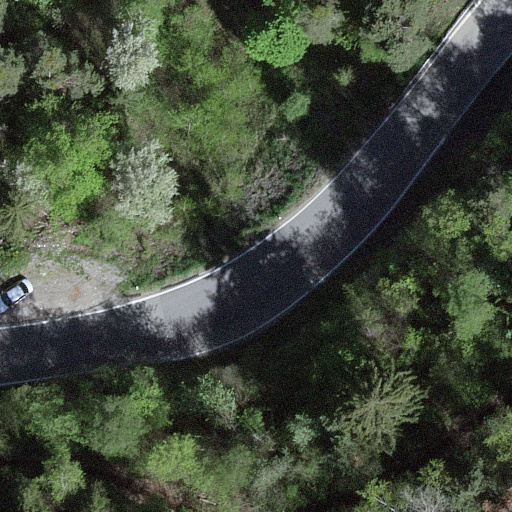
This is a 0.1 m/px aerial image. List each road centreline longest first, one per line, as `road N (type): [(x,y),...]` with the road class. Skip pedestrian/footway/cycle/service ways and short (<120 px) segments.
road 1 (tertiary): [(0,359),(191,321),(339,228),(511,9)]
road 2 (track): [(353,511),(511,407)]
road 3 (track): [(0,469),(93,468),(176,511)]
